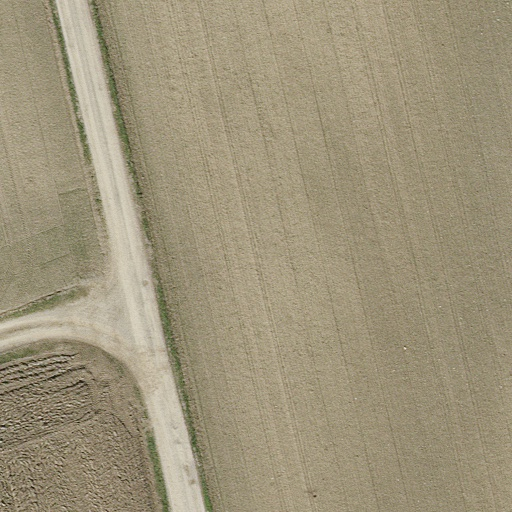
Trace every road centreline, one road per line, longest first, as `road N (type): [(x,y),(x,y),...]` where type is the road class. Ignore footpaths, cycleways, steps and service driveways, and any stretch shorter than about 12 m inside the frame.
road 1 (track): [(141,299),(72,0)]
road 2 (track): [(188,511),(141,299)]
road 3 (track): [(0,339),(141,299)]
